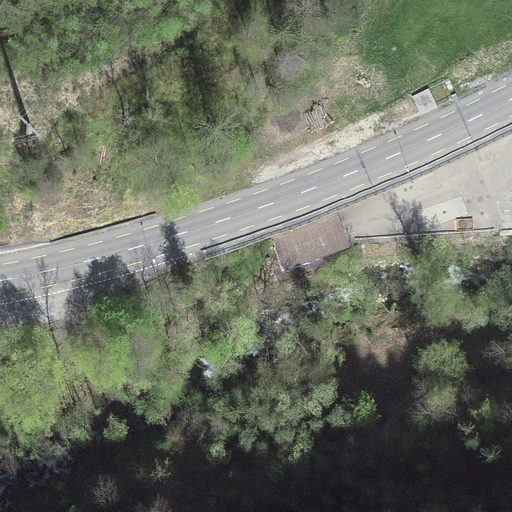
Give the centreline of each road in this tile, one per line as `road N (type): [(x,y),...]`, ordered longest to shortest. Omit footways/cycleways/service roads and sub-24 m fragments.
road 1 (primary): [(0,282),(259,209),(511,98)]
road 2 (track): [(84,262),(63,329),(0,382)]
